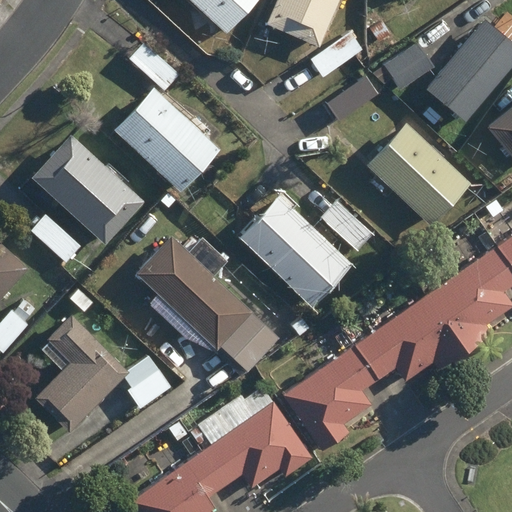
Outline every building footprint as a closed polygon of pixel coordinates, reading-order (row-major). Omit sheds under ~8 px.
[(190,0),(227,34),(257,0),(190,0)] [(277,0),(267,23),(319,47),(340,0),(277,0)] [(428,89),(466,121),(511,67),(511,42),(486,20),(428,89)] [(370,31),(379,44),(390,35),(381,23),(370,31)] [(312,60),(323,77),(362,49),(351,33),(312,60)] [(385,65),(401,89),(436,67),(419,42),(385,65)] [(130,58),(165,90),(179,75),(145,43),(130,58)] [(329,104),(340,121),(378,93),(367,77),(329,104)] [(116,131),(182,191),(220,150),(155,90),(116,131)] [(511,109),(490,128),(511,154),(511,109)] [(368,165),(431,225),(470,184),(408,124),(368,165)] [(33,178),(105,244),(144,202),(71,135),(33,178)] [(242,237),(312,304),(350,264),(280,197),(242,237)] [(323,217),(358,248),(370,234),(336,203),(323,217)] [(32,230),(66,262),(80,247),(46,215),(32,230)] [(511,235),(499,245),(511,264),(511,235)] [(222,346),(248,371),(279,338),(172,236),(137,273),(218,350),(222,346)] [(0,301),(30,269),(0,241),(0,301)] [(511,287),(511,264),(499,245),(428,294),(467,350),(492,333),(486,325),(511,307),(511,302),(505,292),(511,287)] [(95,301),(74,285),(62,301),(82,317),(95,301)] [(428,294),(356,345),(379,379),(397,367),(406,381),(434,361),(440,369),(467,350),(428,294)] [(270,306),(279,315),(288,306),(278,297),(270,306)] [(0,324),(0,350),(2,353),(28,325),(24,321),(34,310),(24,302),(15,312),(13,311),(0,324)] [(37,398),(70,431),(129,372),(73,317),(50,340),(72,363),(37,398)] [(291,331),(298,337),(309,324),(302,318),(291,331)] [(379,379),(356,345),(284,395),(322,450),(337,442),(349,432),(343,424),(372,405),(362,391),(379,379)] [(129,390),(140,407),(170,387),(159,370),(129,390)] [(274,402),(204,451),(227,484),(243,473),(252,487),(280,467),(286,476),(313,458),(274,402)] [(204,425),(210,432),(216,428),(210,420),(204,425)] [(227,484),(204,451),(131,501),(138,511),(213,511),(212,511),(215,509),(209,497),(227,484)]
